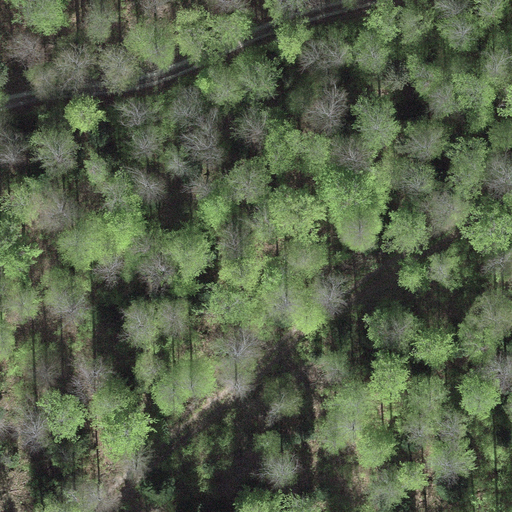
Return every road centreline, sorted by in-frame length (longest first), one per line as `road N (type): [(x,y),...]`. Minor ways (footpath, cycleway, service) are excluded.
road 1 (track): [(97,511),(311,321),(511,188)]
road 2 (track): [(0,100),(165,75),(354,0)]
